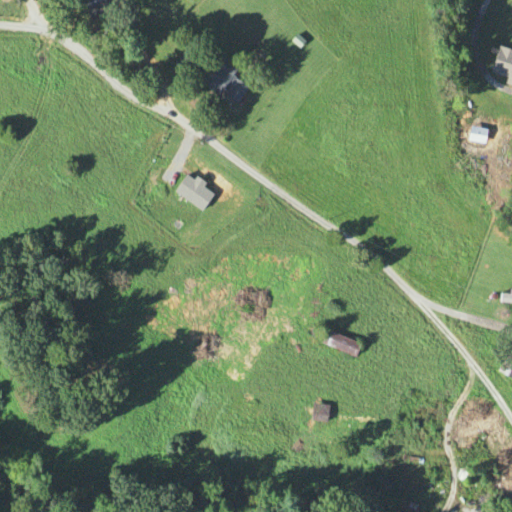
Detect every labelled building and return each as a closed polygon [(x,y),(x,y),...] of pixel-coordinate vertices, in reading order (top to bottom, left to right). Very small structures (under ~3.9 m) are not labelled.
[(209,63),(197,82),(235,105),(245,88),(229,77),(234,70),(219,61),(215,67),(209,63)] [(352,359),(358,345),(324,329),(318,343),(352,359)] [(509,388),(511,383),(511,355),(508,353),(492,377),(509,388)] [(312,419),(324,421),(325,407),(313,406),(312,419)] [(511,511),(511,510),(505,503),(495,511),(511,511)]
